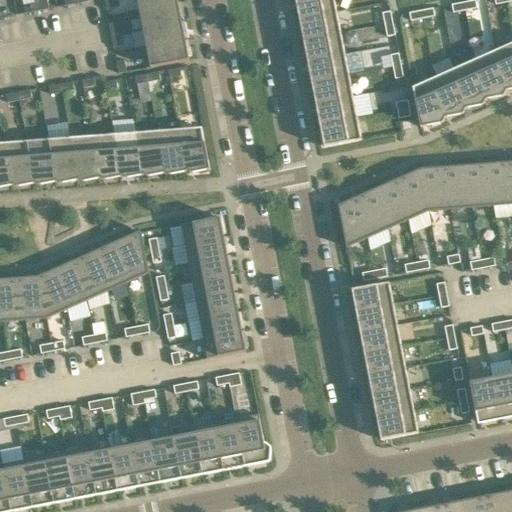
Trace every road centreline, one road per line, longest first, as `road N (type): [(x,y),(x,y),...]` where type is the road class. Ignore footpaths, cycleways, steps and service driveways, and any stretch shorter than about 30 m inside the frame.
road 1 (residential): [(212,0),(307,485)]
road 2 (residential): [(358,476),(266,0)]
road 3 (residential): [(358,476),(511,446)]
road 4 (residential): [(159,511),(307,485)]
